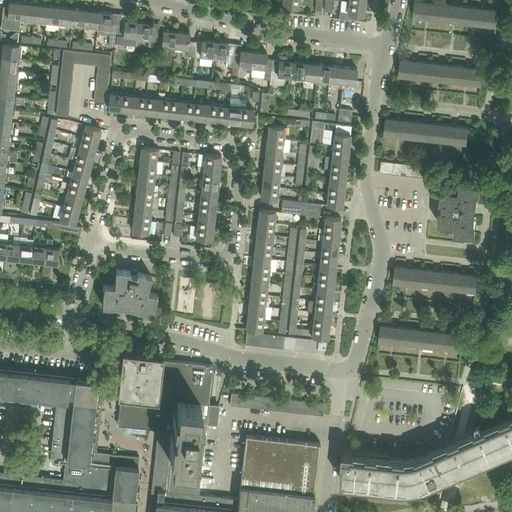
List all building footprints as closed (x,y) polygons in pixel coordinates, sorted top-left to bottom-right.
[(22,1),(9,0),(9,6),(4,5),(2,26),(20,28),(21,17),(22,1)] [(341,0),(341,10),(340,10),(339,17),(357,19),(357,13),(364,14),(365,2),(348,0),(341,0)] [(414,0),(413,16),(414,16),(414,15),(442,18),(444,2),(443,2),(432,1),(432,0),(427,0),(423,0),(414,0)] [(33,19),(35,3),(22,1),(21,17),(27,18),(26,20),(33,21),(33,19)] [(442,18),(469,21),(471,5),(470,5),(459,4),(460,2),(455,2),(455,4),(444,3),(444,2),(442,18)] [(40,22),(46,23),(48,4),(35,3),(33,19),(40,19),(40,22)] [(59,24),(59,22),(61,6),(48,4),(46,23),(59,24)] [(471,5),(469,21),(495,24),(495,25),(496,25),(498,8),(497,8),(487,7),(487,5),(482,5),(482,7),(471,5)] [(72,25),(72,23),(73,7),(61,6),(59,22),(66,22),(65,25),(72,25)] [(84,27),(85,24),(84,24),(86,8),(73,7),(72,23),(78,24),(78,26),(84,27)] [(97,28),(97,26),(99,10),(86,8),(84,24),(85,24),(91,25),(91,28),(97,28)] [(97,28),(97,32),(109,34),(108,45),(115,46),(115,42),(116,36),(117,24),(111,23),(112,11),(99,10),(97,26),(97,28)] [(116,36),(115,42),(135,44),(136,38),(136,37),(138,20),(125,18),(124,25),(117,24),(116,36)] [(148,45),(155,46),(156,34),(149,33),(150,21),(138,20),(136,37),(143,37),(142,39),(148,40),(148,45)] [(156,34),(155,46),(161,47),(168,48),(168,54),(174,54),(175,48),(175,46),(177,30),(163,29),(163,35),(156,34)] [(15,30),(9,35),(8,38),(17,39),(19,30),(15,30)] [(186,55),(193,56),(195,44),(188,44),(190,32),(177,30),(175,46),(181,47),(181,49),(187,50),(186,55)] [(195,44),(193,56),(200,57),(213,58),(213,56),(215,40),(202,39),(201,45),(195,44)] [(213,56),(213,58),(219,59),(225,59),(225,65),(232,66),(233,54),(227,53),(228,42),(215,40),(213,56)] [(3,42),(2,55),(18,57),(18,56),(19,49),(21,50),(22,44),(3,42)] [(80,62),(82,50),(64,48),(62,60),(74,62),(80,62)] [(233,54),(232,66),(238,66),(239,65),(246,66),(245,68),(252,68),(252,66),(254,50),(240,48),(240,55),(233,54)] [(254,50),(252,66),(264,68),(263,79),(270,80),(272,65),(272,64),(272,58),(266,58),(267,51),(254,50)] [(93,52),(92,64),(98,64),(109,66),(110,60),(111,54),(99,52),(93,52)] [(2,55),(1,68),(17,69),(17,62),(20,63),(20,56),(18,56),(18,57),(2,55)] [(270,80),(270,83),(284,84),(284,77),(290,77),(290,76),(292,59),(279,58),(279,59),(272,58),(272,64),(272,65),(270,80)] [(401,58),(399,75),(400,75),(427,78),(429,61),(428,61),(428,62),(417,60),(418,58),(413,58),(413,60),(401,58)] [(303,79),(303,77),(305,61),(292,59),(290,76),(297,76),(297,78),(303,79)] [(316,80),(316,79),(317,62),(305,61),(303,77),(310,78),(309,80),(316,80)] [(427,78),(454,81),(456,64),(445,63),(445,61),(440,61),(440,63),(429,62),(429,61),(427,78)] [(329,82),(329,80),(328,80),(330,64),(317,62),(316,79),(323,79),(322,81),(329,82)] [(342,83),(342,82),(341,82),(343,65),(330,64),(328,80),(329,80),(336,81),(335,83),(342,83)] [(456,64),(454,81),(480,84),(481,84),(483,67),(482,67),(472,66),(472,64),(468,64),(467,66),(456,64)] [(341,82),(342,82),(348,82),(348,84),(354,85),(356,66),(343,65),(341,82)] [(1,68),(0,72),(0,80),(15,82),(16,75),(18,75),(19,70),(17,69),(1,68)] [(0,80),(0,93),(14,95),(15,88),(17,88),(17,82),(15,82),(0,80)] [(108,108),(120,109),(122,91),(117,91),(117,92),(110,91),(108,108)] [(120,109),(132,110),(134,94),(127,93),(128,92),(122,91),(120,109)] [(0,93),(0,106),(12,108),(15,108),(15,101),(24,102),(24,96),(16,95),(14,95),(0,93)] [(132,110),(144,111),(146,94),(140,93),(140,95),(134,94),(132,110)] [(144,111),(156,113),(158,97),(151,96),(152,94),(146,94),(144,111)] [(156,113),(168,114),(170,96),(164,96),(164,97),(158,97),(156,113)] [(168,114),(180,115),(181,99),(175,99),(175,97),(170,96),(168,114)] [(180,115),(192,117),(194,99),(188,99),(188,100),(181,99),(180,115)] [(192,117),(203,118),(205,102),(199,101),(199,100),(194,99),(192,117)] [(261,99),(260,110),(268,111),(269,100),(261,99)] [(203,118),(216,119),(218,102),(212,101),(212,103),(205,102),(203,118)] [(216,119),(227,120),(229,105),(222,104),(223,102),(218,102),(216,119)] [(227,120),(239,122),(241,104),(235,104),(235,105),(229,105),(227,120)] [(241,104),(239,122),(251,123),(253,107),(246,106),(247,105),(241,104)] [(0,106),(0,119),(11,121),(11,120),(12,114),(14,114),(15,108),(12,108),(0,106)] [(338,119),(351,120),(352,108),(339,107),(338,119)] [(43,115),(41,124),(46,126),(49,116),(48,116),(43,115)] [(386,116),(384,134),(385,134),(385,133),(392,134),(413,136),(415,120),(414,120),(403,119),(403,117),(399,116),(399,118),(392,118),(387,117),(386,116)] [(51,117),(49,127),(55,128),(58,119),(57,118),(51,117)] [(0,119),(0,132),(9,134),(12,134),(15,134),(15,127),(12,127),(13,121),(11,120),(11,121),(0,119)] [(311,126),(324,127),(325,121),(312,119),(311,126)] [(413,136),(440,139),(442,123),(441,123),(430,122),(431,120),(426,120),(426,121),(415,120),(413,136)] [(442,123),(440,139),(466,142),(466,143),(467,143),(469,126),(468,126),(458,125),(458,123),(453,122),(453,125),(442,123)] [(41,124),(38,134),(44,135),(46,126),(41,124)] [(82,129),(80,135),(97,139),(101,128),(85,124),(84,130),(82,129)] [(269,124),(267,136),(285,138),(285,133),(284,133),(285,126),(269,124)] [(49,129),(47,138),(53,140),(55,130),(49,129)] [(333,138),(332,137),(331,143),(349,145),(350,133),(334,131),(333,138)] [(0,132),(0,145),(8,146),(9,139),(11,139),(12,134),(9,134),(0,132)] [(81,140),(79,147),(94,151),(97,139),(80,135),(79,140),(81,140)] [(267,136),(266,148),(282,150),(289,151),(290,139),(285,138),(267,136)] [(47,138),(45,148),(51,149),(53,140),(47,138)] [(37,140),(35,150),(41,151),(43,141),(37,140)] [(331,143),(330,148),(332,149),(331,155),(347,157),(349,145),(331,143)] [(0,145),(0,158),(6,159),(7,152),(9,152),(10,146),(8,146),(0,145)] [(69,151),(68,156),(74,158),(91,162),(94,151),(79,147),(71,145),(69,151)] [(141,146),(140,158),(156,159),(157,153),(158,154),(159,148),(141,146)] [(266,148),(265,160),(282,162),(283,156),(281,156),(282,150),(266,148)] [(35,150),(33,159),(39,161),(41,151),(35,150)] [(44,152),(41,162),(48,163),(50,154),(44,152)] [(204,159),(204,165),(219,166),(221,154),(203,152),(203,158),(204,159)] [(324,167),(328,167),(346,169),(347,157),(331,155),(325,155),(324,167)] [(0,158),(0,171),(5,172),(6,165),(8,165),(9,159),(6,159),(0,158)] [(74,163),(73,170),(88,174),(91,162),(74,158),(72,163),(74,163)] [(140,158),(139,170),(156,172),(157,166),(155,166),(156,159),(140,158)] [(265,160),(263,172),(279,174),(280,167),(282,167),(282,162),(265,160)] [(41,162),(39,171),(45,173),(48,163),(41,162)] [(27,170),(26,174),(29,175),(35,176),(37,167),(31,165),(30,171),(27,170)] [(201,171),(200,176),(218,178),(219,166),(204,165),(203,171),(201,171)] [(328,173),(329,173),(329,179),(345,181),(346,169),(328,167),(328,173)] [(69,175),(68,181),(85,186),(88,174),(73,170),(71,175),(69,175)] [(139,170),(137,182),(153,183),(154,177),(156,177),(156,172),(139,170)] [(263,172),(262,184),(280,186),(280,181),(278,180),(279,174),(263,172)] [(29,175),(27,185),(33,186),(35,176),(29,175)] [(38,176),(36,185),(42,187),(44,177),(38,176)] [(202,182),(201,188),(217,190),(218,178),(200,176),(200,182),(202,182)] [(328,186),(326,186),(326,191),(343,193),(345,181),(329,179),(328,186)] [(438,208),(438,222),(449,222),(454,223),(454,233),(455,233),(460,234),(460,233),(475,233),(475,224),(476,224),(476,216),(474,215),(475,208),(476,201),(478,202),(479,193),(481,184),(460,180),(459,189),(453,189),(442,187),(439,201),(438,208)] [(68,186),(66,193),(81,197),(85,186),(68,181),(66,186),(68,186)] [(137,182),(136,193),(154,195),(154,190),(153,190),(153,183),(137,182)] [(280,186),(262,184),(261,196),(277,198),(277,191),(279,191),(280,186)] [(36,185),(34,195),(40,196),(42,187),(36,185)] [(198,195),(198,200),(215,202),(217,190),(201,188),(200,195),(198,195)] [(26,190),(24,200),(29,202),(32,192),(26,190)] [(326,191),(325,197),(327,197),(326,204),(342,205),(343,193),(326,191)] [(62,199),(61,204),(78,209),(81,197),(66,193),(64,199),(62,199)] [(136,193),(135,205),(151,207),(151,201),(153,201),(154,195),(136,193)] [(282,198),(282,204),(301,207),(302,200),(282,198)] [(24,200),(21,210),(27,211),(29,202),(24,200)] [(199,206),(198,212),(214,214),(215,202),(198,200),(197,206),(199,206)] [(302,200),(301,207),(320,209),(320,202),(302,200)] [(32,203),(30,213),(36,214),(36,213),(38,204),(32,203)] [(78,209),(61,204),(60,209),(62,210),(60,216),(65,218),(75,220),(78,209)] [(300,213),(301,207),(282,204),(281,210),(300,213)] [(135,205),(133,217),(151,219),(151,214),(150,214),(151,207),(135,205)] [(301,207),(300,213),(319,215),(320,209),(301,207)] [(259,208),(258,220),(275,222),(276,216),(274,216),(275,210),(259,208)] [(196,219),(195,224),(213,226),(214,214),(198,212),(197,219),(196,219)] [(10,215),(9,222),(20,223),(21,216),(10,215)] [(324,222),(322,222),(321,227),(339,229),(340,217),(325,215),(324,222)] [(151,219),(133,217),(132,229),(148,231),(149,225),(150,225),(151,219)] [(258,220),(257,232),(272,234),(273,227),(275,227),(275,222),(258,220)] [(191,224),(191,229),(194,230),(195,230),(196,230),(195,237),(211,238),(213,226),(195,224),(191,224)] [(321,227),(321,233),(323,233),(322,239),(338,241),(339,229),(321,227)] [(0,256),(6,257),(8,241),(7,241),(8,239),(8,233),(0,232),(0,256)] [(257,232),(255,244),(273,246),(273,240),(272,240),(272,234),(257,232)] [(47,245),(45,261),(58,263),(60,247),(52,246),(53,238),(46,237),(46,243),(45,245),(47,245)] [(6,257),(19,258),(21,243),(20,242),(13,242),(13,240),(8,239),(7,241),(8,241),(6,257)] [(320,239),(319,251),(336,253),(338,241),(322,240),(320,239)] [(19,258),(32,260),(34,244),(33,244),(26,243),(26,241),(20,241),(20,242),(21,243),(19,258)] [(34,244),(32,260),(45,261),(47,245),(45,245),(46,243),(33,241),(33,244),(34,244)] [(255,244),(254,256),(270,258),(271,251),(272,251),(273,246),(255,244)] [(319,251),(318,257),(320,257),(319,263),(335,265),(336,253),(319,251)] [(254,256),(253,268),(270,270),(271,264),(269,264),(270,258),(254,256)] [(318,269),(317,269),(316,275),(334,277),(335,265),(319,263),(318,269)] [(391,264),(389,273),(392,274),(395,274),(394,282),(394,281),(421,284),(423,268),(412,267),(412,265),(407,264),(407,267),(396,265),(392,264),(391,264)] [(104,289),(103,303),(112,304),(112,305),(121,306),(121,304),(128,305),(135,307),(135,309),(143,310),(152,312),(157,292),(148,290),(149,284),(148,284),(151,273),(138,270),(130,268),(116,267),(115,278),(115,284),(104,283),(104,284),(103,289),(104,289)] [(421,284),(448,287),(450,270),(450,271),(439,270),(439,268),(434,267),(434,270),(423,268),(421,284)] [(253,268),(251,280),(267,282),(268,274),(269,275),(270,270),(253,268)] [(450,270),(448,287),(475,290),(475,291),(476,291),(477,273),(477,274),(466,273),(466,271),(462,270),(462,272),(451,271),(451,270),(450,270)] [(316,275),(315,280),(317,281),(316,287),(332,289),(334,277),(316,275)] [(251,280),(250,292),(267,294),(268,288),(266,288),(267,282),(251,280)] [(316,293),(314,293),(313,299),(331,301),(332,289),(316,287),(316,293)] [(250,292),(249,303),(264,305),(265,298),(267,298),(267,294),(250,292)] [(313,299),(313,304),(314,304),(314,311),(330,313),(331,301),(313,299)] [(249,303),(248,316),(265,318),(270,318),(271,306),(264,306),(264,305),(249,303)] [(313,317),(311,317),(311,322),(328,324),(330,313),(314,311),(313,317)] [(265,318),(247,316),(246,328),(262,329),(263,322),(264,323),(265,318)] [(311,322),(310,328),(312,328),(311,335),(327,336),(328,324),(311,322)] [(381,323),(379,340),(380,340),(392,341),(407,343),(409,326),(409,327),(398,326),(398,324),(394,323),(393,325),(392,325),(382,324),(382,323),(381,323)] [(407,343),(434,346),(436,329),(436,330),(425,329),(425,327),(421,326),(421,328),(409,327),(409,326),(407,343)] [(436,329),(434,346),(461,349),(462,349),(463,332),(463,333),(452,332),(452,330),(448,329),(448,331),(437,330),(437,329),(436,329)] [(326,339),(318,339),(317,347),(325,348),(326,339)] [(121,353),(117,392),(121,393),(117,424),(159,428),(164,429),(167,409),(174,410),(176,410),(207,413),(206,422),(210,422),(217,423),(219,405),(218,405),(211,404),(208,404),(213,365),(213,364),(159,358),(160,352),(137,349),(122,347),(121,353)] [(63,477),(0,470),(0,506),(52,511),(132,511),(139,455),(90,450),(96,401),(98,383),(95,380),(0,369),(0,392),(57,398),(50,456),(65,458),(63,477)] [(164,429),(158,488),(199,492),(206,422),(207,413),(176,410),(174,410),(167,409),(164,429)] [(341,480),(342,480),(430,490),(428,484),(442,477),(441,477),(449,474),(511,446),(511,412),(460,435),(421,452),(418,453),(414,454),(411,455),(408,455),(404,455),(401,455),(390,454),(345,449),(341,480)] [(311,511),(320,441),(246,433),(238,497),(237,511),(245,511),(244,511),(311,511)] [(199,492),(158,488),(155,511),(236,511),(237,511),(238,497),(199,492)]
